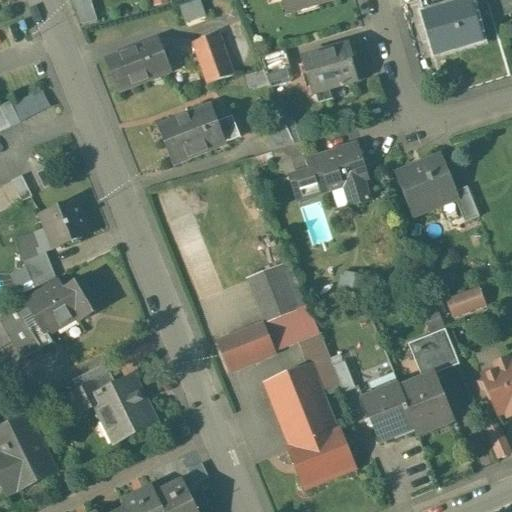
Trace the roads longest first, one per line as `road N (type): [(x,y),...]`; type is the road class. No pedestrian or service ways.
road 1 (residential): [(251,511),(43,0)]
road 2 (residential): [(377,0),(416,126),(511,98)]
